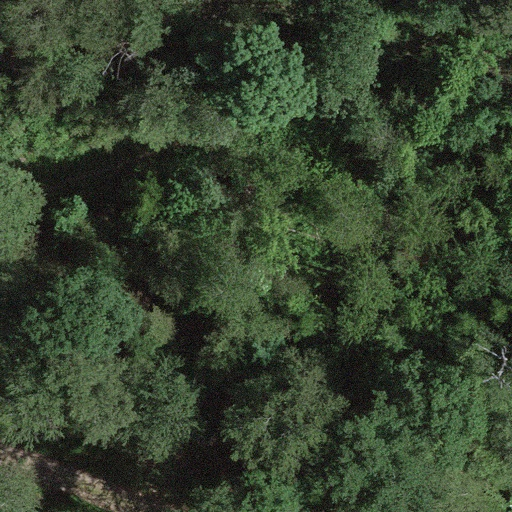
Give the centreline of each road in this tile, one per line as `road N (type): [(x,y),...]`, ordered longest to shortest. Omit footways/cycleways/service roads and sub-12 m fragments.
road 1 (track): [(0,216),(324,96),(498,0)]
road 2 (track): [(168,511),(0,461)]
